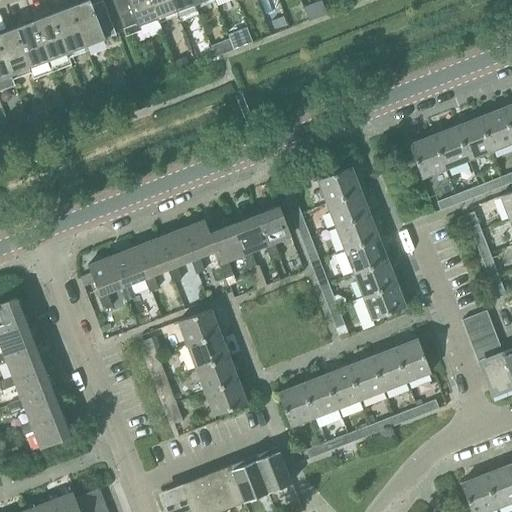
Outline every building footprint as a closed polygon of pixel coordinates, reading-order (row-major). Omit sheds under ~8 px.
[(111,0),(124,32),(137,27),(156,20),(148,0),(111,0)] [(170,0),(148,0),(156,20),(175,12),(170,0)] [(191,0),(170,0),(175,12),(194,5),(191,0)] [(91,7),(89,1),(70,9),(84,47),(114,36),(101,3),(91,7)] [(67,54),(84,47),(70,9),(51,16),(66,54),(67,54)] [(51,16),(32,23),(47,61),(48,61),(52,72),(71,65),(67,54),(66,54),(51,16)] [(32,23),(14,30),(28,69),(30,68),(33,79),(52,72),(48,61),(47,61),(32,23)] [(0,49),(10,76),(28,69),(13,30),(0,35),(0,49)] [(252,42),(248,34),(237,38),(240,47),(252,42)] [(234,50),(229,39),(211,46),(215,57),(234,50)] [(0,79),(10,76),(0,49),(0,79)] [(190,67),(186,57),(172,62),(176,73),(190,67)] [(57,105),(45,110),(50,123),(62,118),(57,105)] [(511,105),(503,109),(511,132),(511,105)] [(479,118),(492,151),(511,143),(511,132),(503,109),(479,118)] [(456,127),(468,160),(492,151),(479,118),(456,127)] [(18,134),(30,129),(27,120),(14,125),(18,134)] [(433,136),(446,169),(468,160),(456,127),(433,136)] [(422,178),(446,169),(433,136),(409,145),(422,178)] [(351,167),(318,180),(327,204),(360,191),(351,167)] [(511,172),(502,177),(505,186),(511,183),(511,172)] [(502,177),(490,181),(494,190),(505,186),(502,177)] [(467,190),(456,195),(460,203),(471,199),(467,190)] [(360,191),(327,204),(336,227),(369,214),(360,191)] [(509,221),(511,219),(511,192),(500,197),(509,221)] [(456,195),(435,203),(438,212),(460,203),(456,195)] [(293,217),(301,214),(294,196),(286,199),(293,217)] [(279,207),(256,216),(267,246),(265,247),(271,261),(279,258),(273,244),(291,237),(279,207)] [(474,212),(465,216),(473,235),(481,232),(474,212)] [(302,240),(310,237),(301,214),(293,217),(302,240)] [(369,214),(336,227),(345,250),(378,238),(369,214)] [(256,216),(232,225),(244,256),(242,256),(247,270),(249,269),(257,290),(266,286),(258,266),(256,267),(250,253),(265,247),(267,246),(256,216)] [(205,220),(181,229),(193,260),(191,261),(196,274),(204,271),(199,257),(216,251),(210,233),(205,220)] [(232,225),(210,233),(216,251),(221,263),(219,264),(225,278),(233,275),(228,262),(242,256),(244,256),(232,225)] [(181,229),(157,238),(170,269),(168,269),(173,283),(181,280),(176,266),(191,261),(193,260),(181,229)] [(481,232),(473,235),(477,247),(486,243),(481,232)] [(311,263),(319,260),(310,237),(302,240),(311,263)] [(157,238),(135,247),(147,277),(144,278),(150,292),(151,292),(158,289),(153,275),(168,269),(170,269),(157,238)] [(378,238),(345,250),(354,274),(387,261),(378,238)] [(135,247),(111,256),(123,286),(121,287),(127,301),(135,298),(129,284),(144,278),(147,277),(135,247)] [(111,256),(88,265),(99,295),(98,296),(103,310),(112,307),(107,292),(121,287),(123,286),(111,256)] [(320,287),(329,284),(319,260),(311,263),(320,287)] [(387,261),(354,274),(363,296),(396,284),(387,261)] [(495,266),(486,270),(491,281),(499,278),(495,266)] [(90,273),(81,277),(84,287),(94,283),(90,273)] [(499,278),(491,281),(498,299),(506,296),(499,278)] [(329,310),(337,307),(329,284),(320,287),(329,310)] [(396,284),(363,296),(373,321),(375,326),(384,323),(382,317),(406,308),(396,284)] [(0,330),(25,320),(16,297),(0,303),(0,330)] [(337,307),(329,310),(336,328),(344,325),(337,307)] [(187,346),(219,333),(211,310),(178,322),(187,346)] [(466,332),(490,322),(486,311),(462,320),(466,332)] [(0,345),(3,354),(4,356),(34,344),(25,320),(0,330),(0,345)] [(470,343),(494,334),(490,322),(466,332),(470,343)] [(195,369),(228,356),(219,333),(187,346),(195,369)] [(470,343),(475,355),(499,346),(494,334),(470,343)] [(150,359),(158,356),(151,338),(143,341),(150,359)] [(394,349),(406,382),(430,373),(417,340),(394,349)] [(3,354),(0,355),(0,364),(6,363),(12,377),(13,379),(43,367),(34,344),(4,356),(3,354)] [(475,355),(479,366),(503,357),(499,346),(475,355)] [(384,391),(406,382),(394,349),(371,358),(384,391)] [(511,353),(503,357),(511,379),(511,353)] [(159,383),(167,380),(158,356),(150,359),(159,383)] [(204,392),(237,380),(228,356),(195,369),(204,392)] [(490,393),(511,384),(511,379),(503,357),(479,366),(490,393)] [(361,400),(384,391),(371,358),(348,367),(361,400)] [(0,391),(2,391),(15,386),(21,400),(22,402),(52,390),(43,367),(13,379),(12,377),(0,381),(0,391)] [(337,409),(361,400),(348,367),(324,376),(337,409)] [(314,418),(337,409),(324,376),(301,385),(314,418)] [(168,407),(176,404),(167,380),(159,383),(168,407)] [(237,380),(204,392),(213,416),(246,404),(237,380)] [(290,427),(314,418),(301,385),(277,394),(290,427)] [(21,400),(7,405),(11,414),(24,409),(30,423),(31,425),(61,413),(52,390),(22,402),(21,400)] [(416,407),(419,416),(439,408),(435,400),(416,407)] [(176,404),(168,407),(175,425),(183,421),(176,404)] [(397,424),(419,416),(416,407),(393,416),(397,424)] [(30,423),(16,429),(19,437),(33,432),(40,449),(71,437),(61,413),(31,425),(30,423)] [(374,433),(397,424),(393,416),(371,425),(374,433)] [(350,443),(374,433),(371,425),(347,434),(350,443)] [(327,452),(350,443),(347,434),(324,443),(327,452)] [(309,459),(327,452),(324,443),(305,450),(309,459)] [(0,453),(4,464),(20,457),(16,447),(0,453)] [(254,461),(266,492),(291,482),(279,452),(254,461)] [(231,470),(243,501),(266,492),(254,461),(231,470)] [(497,508),(511,502),(511,477),(507,466),(484,475),(497,508)] [(207,480),(219,511),(243,501),(231,470),(207,480)] [(470,511),(486,511),(497,508),(484,475),(460,484),(470,511)] [(184,489),(192,511),(215,511),(219,511),(207,480),(184,489)] [(99,488),(75,498),(80,511),(104,501),(99,488)] [(164,511),(192,511),(184,489),(160,498),(164,511)] [(73,492),(49,501),(52,511),(80,511),(75,498),(73,492)] [(52,511),(49,501),(26,511),(52,511)] [(108,511),(104,501),(80,511),(108,511)]
